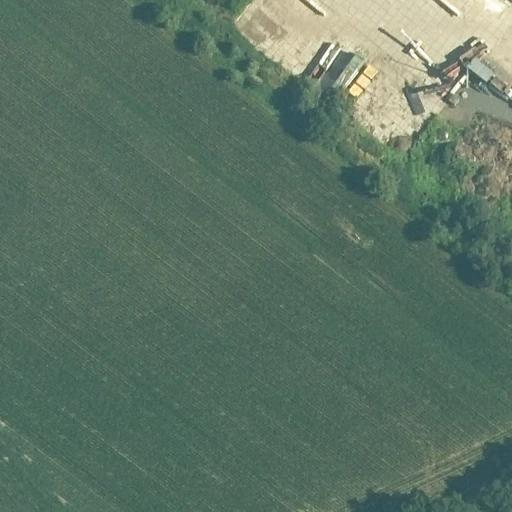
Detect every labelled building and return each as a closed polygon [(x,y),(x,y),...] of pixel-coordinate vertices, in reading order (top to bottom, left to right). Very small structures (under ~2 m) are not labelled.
[(481,0),(483,0),(479,11),(497,17),(503,0),(481,0)] [(288,27),(295,34),(312,17),(305,10),(288,27)] [(266,11),(247,31),(269,51),(288,31),(266,11)] [(325,52),(334,32),(324,28),(315,48),(325,52)] [(406,150),(434,108),(421,99),(412,113),(399,104),(395,110),(369,93),(359,107),(374,117),(369,126),(406,150)]
